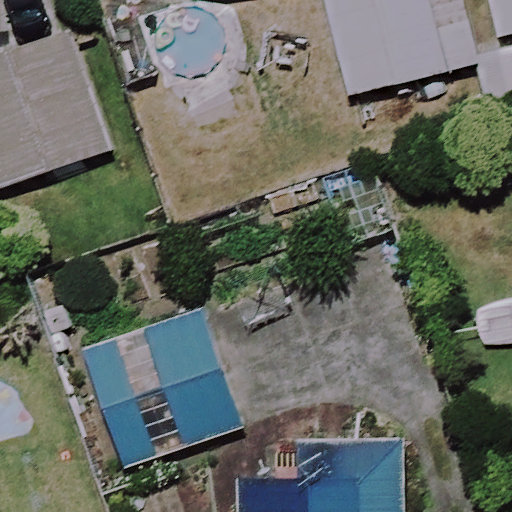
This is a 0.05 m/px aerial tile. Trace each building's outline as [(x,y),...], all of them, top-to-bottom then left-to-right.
[(474,72),(459,0),(324,0),(344,98),(474,72)] [(511,39),(511,0),(491,0),(501,42),(511,39)] [(0,187),(103,158),(69,37),(0,56),(0,187)] [(239,432),(202,314),(83,352),(120,470),(239,432)] [(0,424),(3,425),(9,363),(0,362),(0,424)] [(402,511),(402,484),(244,485),(243,511),(402,511)]
